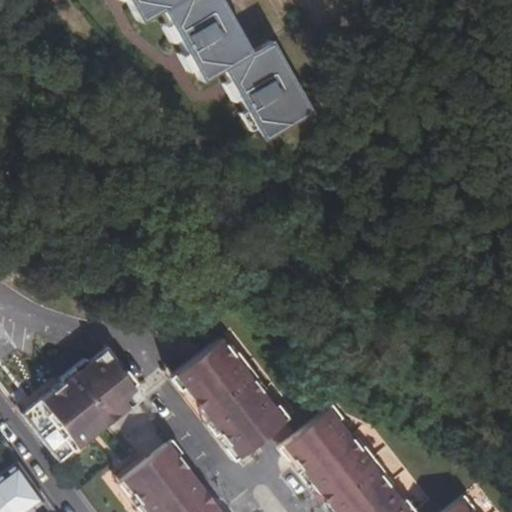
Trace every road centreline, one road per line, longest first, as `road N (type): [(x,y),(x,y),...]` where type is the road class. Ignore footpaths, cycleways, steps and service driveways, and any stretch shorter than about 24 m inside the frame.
road 1 (residential): [(0,305),(130,338),(229,486)]
road 2 (residential): [(0,412),(75,511)]
